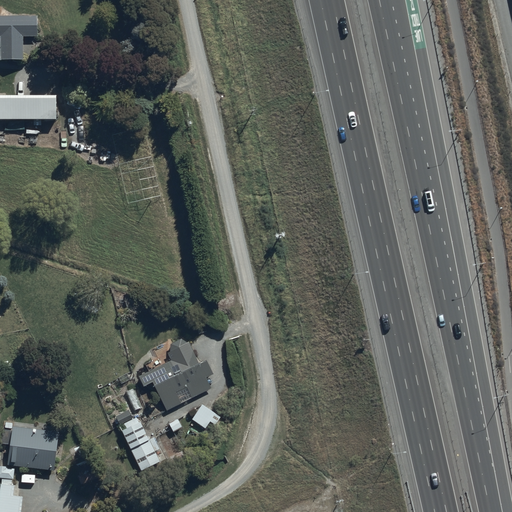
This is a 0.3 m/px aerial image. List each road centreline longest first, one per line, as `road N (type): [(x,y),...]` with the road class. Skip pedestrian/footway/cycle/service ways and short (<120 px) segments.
road 1 (unclassified): [(186,0),(259,340),(266,423),(248,467),(183,511)]
road 2 (motorway): [(441,511),(325,0)]
road 3 (motorway): [(386,0),(496,511)]
